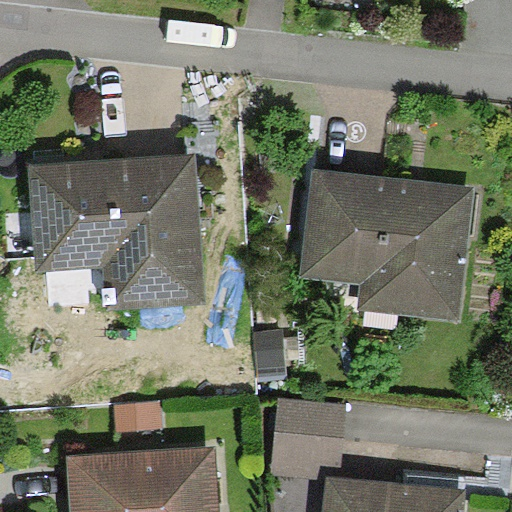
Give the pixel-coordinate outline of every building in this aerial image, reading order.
[(149,166),(33,176),(41,274),(115,268),(118,316),(209,308),(197,162),(149,166)] [(473,192),(320,180),(312,280),(360,284),(357,322),(462,330),(473,192)] [(327,481),(341,482),(348,407),(279,401),(272,476),(327,481)] [(120,458),(162,455),(159,405),(117,407),(120,458)] [(120,458),(67,461),(69,511),(216,511),(213,452),(162,455),(120,458)] [(341,482),(327,481),(325,511),(466,511),(468,491),(404,487),(341,482)]
